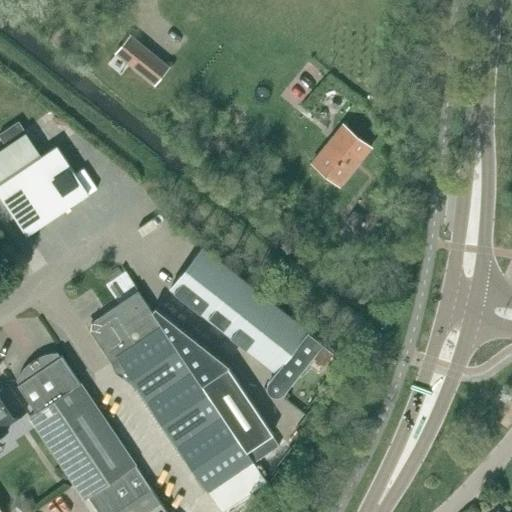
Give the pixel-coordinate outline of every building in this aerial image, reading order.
[(129,34),(115,53),(155,85),(169,67),(129,34)] [(342,125),(312,162),(335,181),(353,158),(358,162),(370,147),(342,125)] [(0,149),(0,183),(16,173),(36,159),(42,156),(26,132),(0,149)] [(68,207),(88,193),(57,145),(42,156),(36,159),(68,207)] [(48,220),(68,207),(36,159),(16,173),(48,220)] [(0,193),(27,234),(48,220),(16,173),(0,183),(0,193)] [(354,211),(346,221),(356,228),(363,217),(354,211)] [(202,247),(170,288),(275,371),(268,380),(268,381),(267,382),(267,383),(267,385),(267,386),(267,387),(267,389),(268,390),(268,391),(269,392),(270,393),(271,394),(273,394),(275,395),(278,395),(281,394),(282,394),(283,393),(284,392),(323,342),(202,247)] [(252,461),(246,452),(202,385),(162,326),(161,327),(150,311),(137,291),(88,325),(113,362),(118,359),(207,491),(209,490),(252,461)] [(155,306),(150,311),(161,327),(162,326),(202,385),(228,367),(230,365),(155,306)] [(141,511),(159,500),(151,488),(150,489),(134,466),(90,399),(63,360),(62,361),(59,357),(53,357),(47,358),(41,361),(44,364),(33,371),(31,368),(26,372),(23,377),(21,383),(23,386),(21,388),(37,411),(29,416),(82,496),(85,499),(89,496),(100,511),(141,511)] [(202,385),(246,452),(273,434),(262,417),(261,418),(256,417),(241,394),(242,389),(228,367),(202,385)] [(0,435),(8,430),(4,425),(25,411),(7,383),(0,388),(0,435)] [(252,461),(209,490),(223,511),(266,482),(252,461)] [(20,500),(24,511),(25,511),(37,508),(32,496),(20,500)] [(166,511),(159,500),(141,511),(166,511)]
